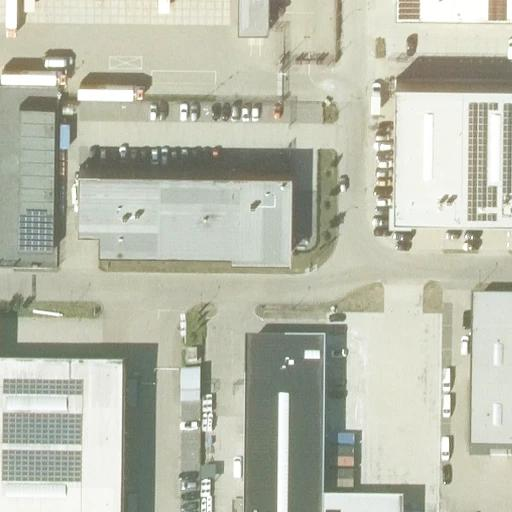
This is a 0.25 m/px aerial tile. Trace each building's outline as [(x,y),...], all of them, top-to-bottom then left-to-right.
[(238,0),(238,30),(249,30),(261,30),(269,30),(269,18),(270,10),(270,2),(269,0),(238,0)] [(511,0),(395,0),(395,13),(511,13),(511,0)] [(393,216),(461,217),(463,81),(395,80),(393,216)] [(511,81),(463,81),(461,217),(511,217),(511,81)] [(19,107),(19,120),(55,120),(55,107),(19,107)] [(19,120),(19,133),(55,133),(55,120),(19,120)] [(19,133),(18,146),(54,146),(55,133),(19,133)] [(18,146),(18,159),(54,159),(54,146),(18,146)] [(18,159),(18,172),(54,172),(54,159),(18,159)] [(78,168),(78,230),(99,230),(99,251),(230,252),(291,253),(292,181),(292,171),(287,171),(255,170),(78,168)] [(18,172),(18,185),(54,185),(54,172),(18,172)] [(18,185),(18,198),(54,198),(54,185),(18,185)] [(18,198),(18,211),(54,211),(54,198),(18,198)] [(18,211),(17,224),(53,224),(54,211),(18,211)] [(17,224),(17,237),(43,237),(53,237),(53,224),(17,224)] [(17,237),(17,249),(43,250),(43,237),(17,237)] [(43,237),(43,250),(53,250),(53,237),(43,237)] [(511,457),(511,304),(471,304),(469,457),(511,457)] [(325,347),(245,347),(243,511),(402,511),(402,508),(325,507),(325,347)] [(0,511),(123,511),(125,378),(0,375),(0,511)]
